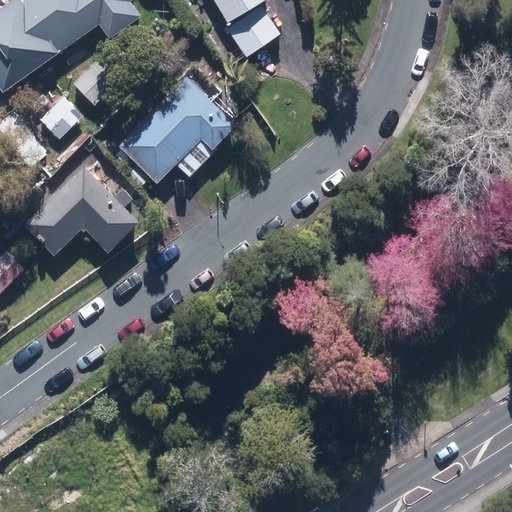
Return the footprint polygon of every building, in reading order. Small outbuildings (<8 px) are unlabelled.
[(0,93),(57,51),(57,49),(94,21),(107,38),(138,14),(127,0),(6,0),(0,5),(0,93)] [(178,0),(188,14),(207,0),(178,0)] [(212,0),(225,19),(257,0),(212,0)] [(226,29),(244,55),(280,32),(261,5),(226,29)] [(71,82),(92,103),(106,89),(85,69),(71,82)] [(117,143),(155,181),(173,161),(188,176),(210,152),(208,150),(234,122),(184,74),(117,143)] [(22,220),(51,253),(81,225),(104,250),(136,221),(120,204),(133,193),(98,154),(85,167),(83,164),(22,220)] [(0,252),(0,289),(21,268),(2,250),(0,252)] [(82,411),(97,432),(118,418),(103,396),(82,411)] [(95,511),(93,508),(117,491),(75,430),(27,464),(49,495),(24,511),(95,511)]
